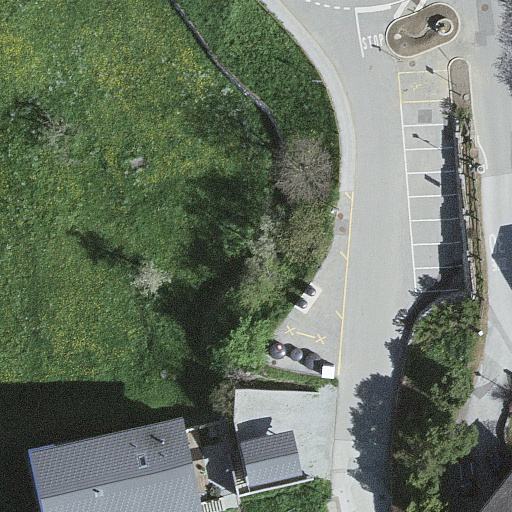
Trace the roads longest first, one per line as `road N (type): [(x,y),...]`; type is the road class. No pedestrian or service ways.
road 1 (residential): [(360,511),(376,141),(357,0)]
road 2 (residential): [(480,0),(511,279)]
